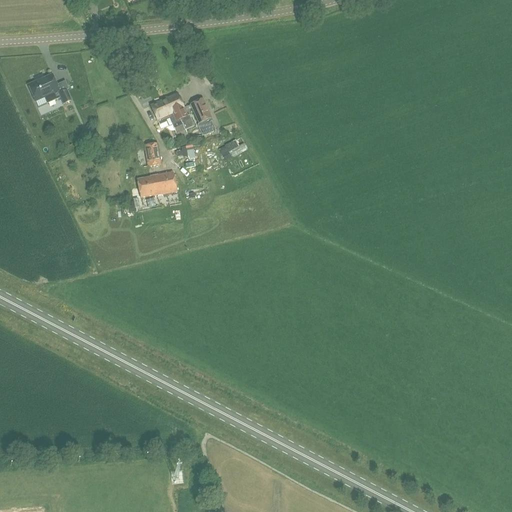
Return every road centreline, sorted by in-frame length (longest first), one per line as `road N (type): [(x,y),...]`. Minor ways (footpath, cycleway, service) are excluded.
road 1 (primary): [(0,296),(411,511)]
road 2 (tertiary): [(0,42),(165,28),(335,0)]
